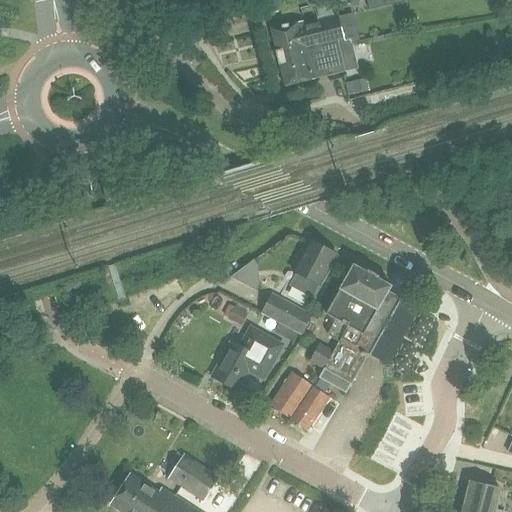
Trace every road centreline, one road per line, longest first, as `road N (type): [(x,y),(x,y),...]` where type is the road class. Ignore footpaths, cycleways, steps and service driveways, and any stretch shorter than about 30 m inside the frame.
road 1 (residential): [(383,511),(133,370),(88,442),(29,511)]
road 2 (secondary): [(487,302),(199,146),(117,112)]
road 3 (unclassified): [(337,111),(252,123),(141,31)]
road 4 (unclassified): [(398,511),(445,425),(448,384),(487,302)]
